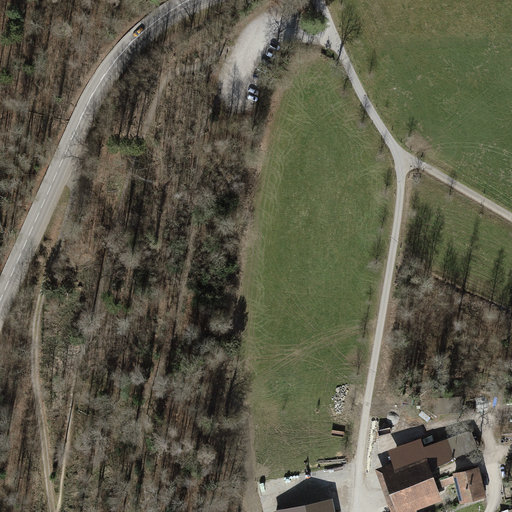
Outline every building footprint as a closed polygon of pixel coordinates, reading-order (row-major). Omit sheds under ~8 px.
[(453,398),(436,402),(439,412),(455,408),(453,398)] [(451,448),(455,457),(476,450),(470,433),(468,433),(422,449),(430,471),(440,465),(445,462),(442,450),(451,448)] [(402,467),(385,473),(399,511),(401,511),(413,508),(411,503),(416,502),(418,508),(435,502),(433,495),(438,494),(434,482),(444,479),(455,475),(455,474),(451,461),(440,465),(430,471),(422,449),(420,443),(396,451),(402,467)] [(442,450),(445,462),(455,457),(451,448),(442,450)] [(455,474),(455,475),(444,479),(445,484),(457,480),(461,500),(484,495),(478,469),(455,474)] [(333,511),(331,500),(274,511),(333,511)]
